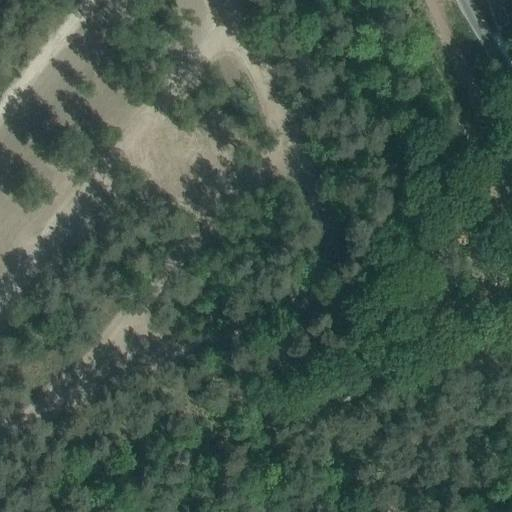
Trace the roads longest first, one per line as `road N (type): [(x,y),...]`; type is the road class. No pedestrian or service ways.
road 1 (track): [(227,0),(326,220),(323,273),(306,300),(269,320),(0,421)]
road 2 (unknown): [(85,0),(0,105)]
